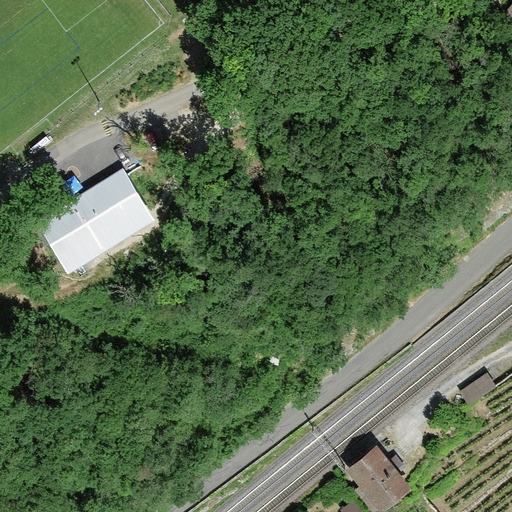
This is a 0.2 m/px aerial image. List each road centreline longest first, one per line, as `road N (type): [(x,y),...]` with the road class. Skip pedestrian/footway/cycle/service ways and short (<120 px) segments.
road 1 (tertiary): [(511,230),(352,371),(170,511)]
road 2 (track): [(59,163),(217,76),(397,0)]
